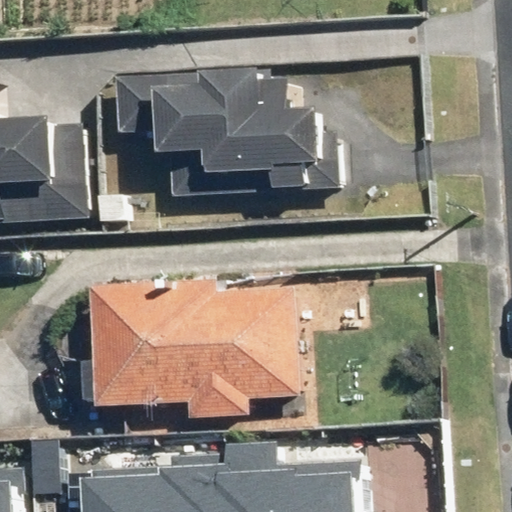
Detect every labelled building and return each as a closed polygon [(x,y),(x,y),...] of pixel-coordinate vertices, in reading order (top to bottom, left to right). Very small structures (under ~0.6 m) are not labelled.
[(133,83),(130,146),(169,147),(168,169),(220,171),(219,188),(287,192),(286,203),(344,206),(348,127),(306,125),(308,91),(133,83)] [(0,229),(97,230),(97,129),(4,128),(4,93),(0,93),(0,229)] [(259,433),(259,413),(310,413),(309,296),(103,298),(104,415),(199,414),(199,434),(259,433)] [(410,511),(410,466),(298,469),(298,446),(190,449),(191,471),(108,473),(109,511),(410,511)] [(0,511),(43,511),(43,485),(0,485),(0,511)]
